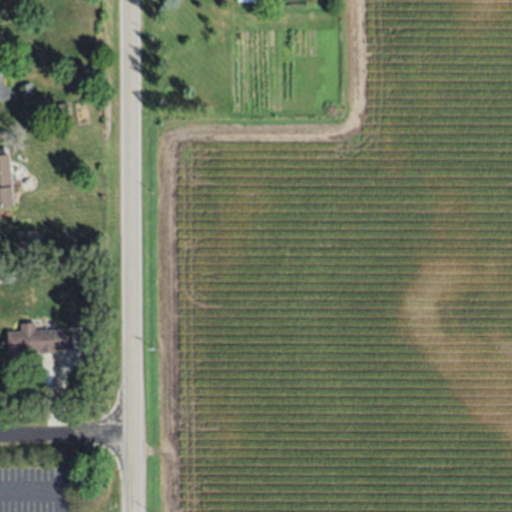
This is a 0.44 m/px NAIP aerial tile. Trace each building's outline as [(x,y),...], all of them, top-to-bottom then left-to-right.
[(0,101),(13,99),(10,87),(5,88),(0,66),(0,101)] [(23,95),(20,86),(31,82),(34,92),(23,95)] [(57,104),(67,102),(69,107),(59,110),(57,104)] [(0,155),(9,154),(15,206),(0,207),(0,155)] [(61,277),(70,278),(69,287),(61,287),(61,277)] [(34,330),(72,329),(73,348),(56,349),(56,353),(40,354),(40,351),(25,352),(25,355),(7,355),(6,331),(20,331),(20,323),(34,322),(34,330)]
